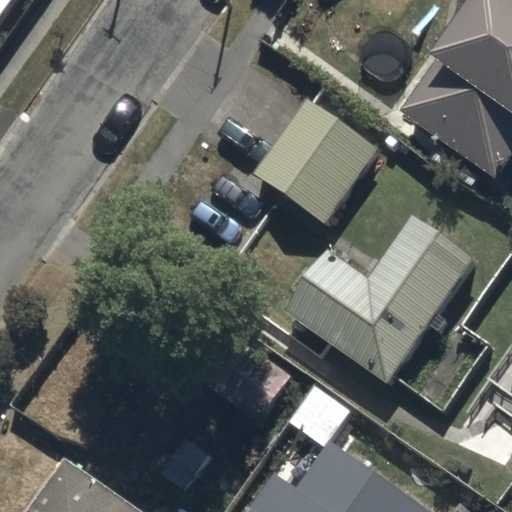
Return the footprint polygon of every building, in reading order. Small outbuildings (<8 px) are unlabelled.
[(511,13),(493,0),(491,0),(405,121),(501,189),(511,174),(511,13)] [(316,106),(261,184),(329,233),(385,155),(316,106)] [(483,271),(422,228),(378,289),(339,261),(296,323),(335,350),(396,394),(483,271)] [(419,511),(341,457),(310,500),(281,479),(257,511),(419,511)] [(43,511),(145,511),(78,464),(43,511)]
